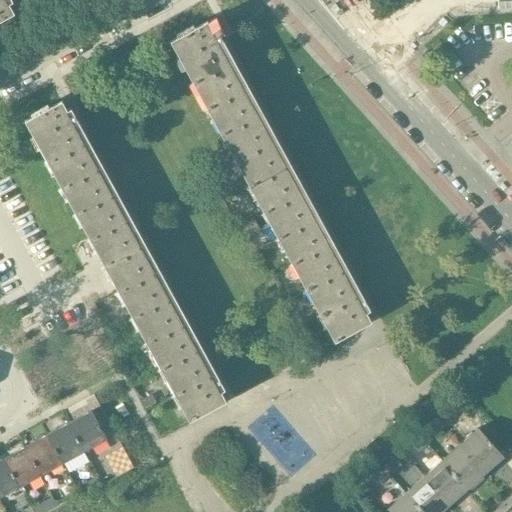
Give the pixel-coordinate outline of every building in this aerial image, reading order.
[(0,0),(0,20),(13,13),(5,0),(0,0)] [(370,321),(215,37),(223,33),(215,17),(170,41),(334,341),(370,321)] [(225,401),(66,111),(61,101),(25,121),(189,420),(225,401)] [(90,411),(68,423),(84,451),(106,439),(90,411)] [(444,413),(436,419),(443,427),(450,420),(444,413)] [(443,427),(436,419),(429,426),(435,434),(443,427)] [(68,423),(46,435),(62,464),(84,451),(68,423)] [(502,456),(477,428),(459,445),(484,473),(502,456)] [(46,435),(25,447),(40,475),(62,464),(46,435)] [(484,473),(459,445),(441,461),(466,489),(484,473)] [(25,447),(3,458),(19,487),(40,475),(25,447)] [(394,457),(383,467),(389,475),(400,465),(394,457)] [(3,458),(0,460),(0,497),(19,487),(3,458)] [(466,489),(441,461),(423,477),(448,505),(466,489)] [(383,467),(371,477),(378,485),(389,475),(383,467)] [(439,511),(448,505),(423,477),(405,493),(422,511),(439,511)] [(422,511),(405,493),(387,509),(389,511),(422,511)]
